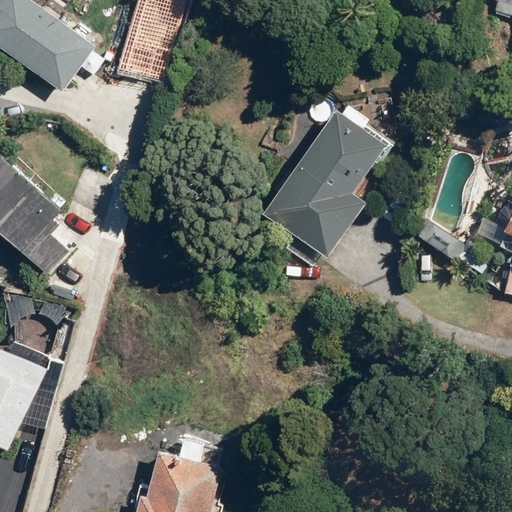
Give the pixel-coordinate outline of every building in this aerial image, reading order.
[(94,46),(29,0),(0,0),(0,48),(60,92),(94,46)] [(511,0),(491,0),(498,2),(495,11),(511,16),(511,0)] [(351,195),(385,146),(360,129),(367,120),(345,105),(338,114),(333,111),(261,215),(327,260),(365,205),(351,195)] [(0,158),(0,236),(46,276),(69,250),(49,233),(57,224),(52,219),(60,211),(0,158)] [(511,210),(501,232),(511,237),(511,272),(511,274),(511,210)] [(12,343),(7,353),(0,350),(0,447),(6,450),(32,396),(53,401),(63,365),(12,343)] [(209,511),(221,469),(157,453),(145,497),(139,495),(134,511),(209,511)]
